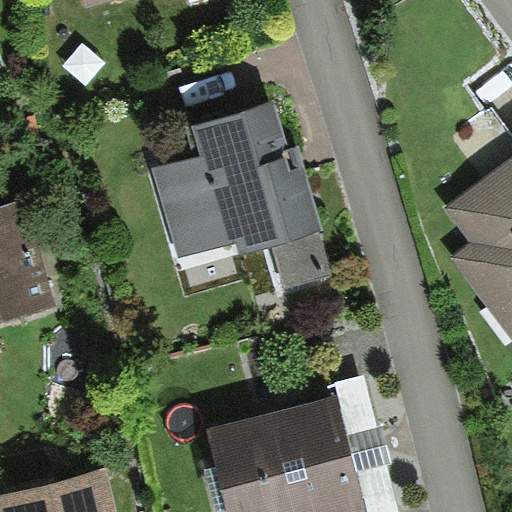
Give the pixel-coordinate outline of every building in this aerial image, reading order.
[(86,0),(91,12),(127,0),(86,0)] [(200,161),(159,173),(185,263),(237,249),(241,262),(274,253),(284,287),(331,274),(300,166),(297,155),(287,157),(274,113),(193,136),(200,161)] [(511,168),(453,211),(479,246),(455,263),(511,342),(511,168)] [(0,215),(0,326),(53,312),(25,209),(0,215)] [(338,384),(209,416),(232,511),(315,511),(366,499),(354,451),(338,384)] [(119,511),(107,457),(0,482),(0,505),(1,511),(119,511)]
